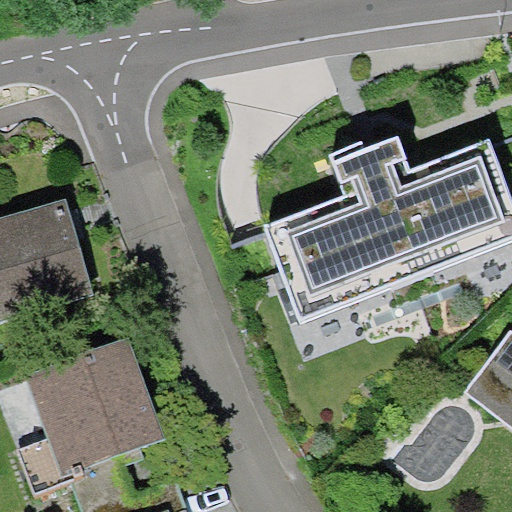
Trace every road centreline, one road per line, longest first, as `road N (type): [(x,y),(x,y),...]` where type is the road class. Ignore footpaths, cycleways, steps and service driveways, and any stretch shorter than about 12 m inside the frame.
road 1 (residential): [(92,57),(282,511)]
road 2 (residential): [(428,0),(92,57)]
